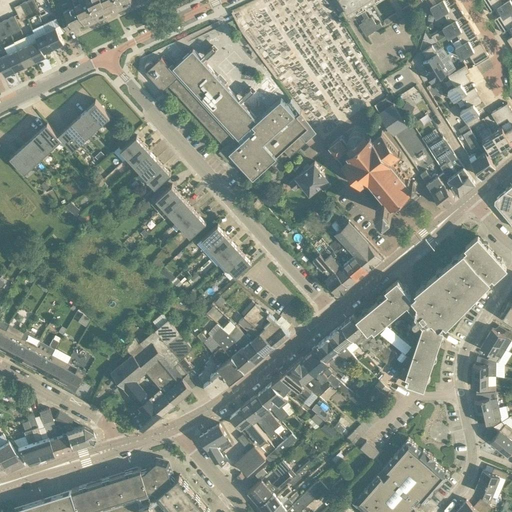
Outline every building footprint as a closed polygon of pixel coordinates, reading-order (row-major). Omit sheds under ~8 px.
[(27,0),(26,1),(33,15),(40,12),(34,0),(27,0)] [(65,0),(66,2),(62,4),(67,17),(61,19),(68,32),(79,26),(78,24),(88,20),(90,23),(107,14),(105,12),(111,9),(112,12),(131,3),(129,0),(65,0)] [(255,0),(254,0),(234,15),(290,90),(306,79),(306,67),(313,77),(311,50),(322,64),(321,61),(351,39),(350,38),(341,38),(340,25),(338,22),(324,23),(319,17),(320,23),(310,23),(315,19),(309,11),(309,20),(304,20),(305,27),(298,18),(300,16),(281,17),(282,25),(265,26),(279,16),(267,0),(262,0),(256,5),(255,0)] [(369,18),(362,6),(372,0),(333,0),(340,11),(346,7),(351,14),(359,9),(364,18),(361,20),(362,22),(359,25),(366,36),(382,26),(380,22),(376,24),(372,16),(369,18)] [(403,13),(422,2),(421,0),(414,0),(415,1),(401,10),(403,13)] [(448,6),(443,0),(442,0),(437,3),(430,7),(436,17),(443,12),(450,23),(450,24),(456,20),(464,15),(456,1),(448,6)] [(503,3),(501,0),(481,0),(490,13),(498,8),(497,7),(503,3)] [(511,26),(511,16),(509,13),(511,10),(511,2),(510,0),(507,0),(503,3),(497,7),(498,8),(502,14),(494,19),(503,33),(511,28),(510,27),(511,26)] [(27,18),(33,15),(26,1),(20,4),(27,18)] [(21,21),(27,18),(20,4),(14,7),(21,21)] [(386,24),(398,17),(396,13),(384,20),(386,24)] [(7,19),(13,33),(21,30),(14,15),(7,19)] [(7,36),(13,33),(7,19),(0,22),(7,36)] [(460,26),(456,20),(450,24),(450,23),(443,28),(449,37),(456,33),(462,44),(469,40),(469,41),(477,36),(468,22),(460,26)] [(45,31),(53,48),(64,43),(56,26),(45,31)] [(442,29),(431,36),(435,42),(446,35),(442,29)] [(44,52),(53,48),(45,31),(35,36),(37,40),(38,39),(44,52)] [(37,40),(35,36),(33,32),(24,36),(36,61),(46,56),(44,52),(38,39),(37,40)] [(25,66),(36,61),(24,36),(14,41),(15,41),(17,49),(25,66)] [(473,47),(469,41),(469,40),(462,44),(455,48),(461,58),(468,53),(475,65),(489,56),(481,42),(473,47)] [(15,71),(25,66),(17,49),(15,41),(4,46),(8,53),(7,54),(15,71)] [(445,65),(437,52),(437,53),(433,46),(423,52),(427,59),(423,62),(428,72),(427,73),(432,81),(448,71),(449,73),(453,71),(453,72),(464,65),(460,60),(446,68),(444,65),(445,65)] [(148,69),(145,71),(163,90),(169,85),(225,147),(219,152),(229,162),(234,158),(253,178),(271,162),(273,166),(279,161),(276,157),(285,150),(291,157),(307,142),(306,141),(314,134),(281,98),(258,119),(193,48),(171,68),(161,57),(154,64),(152,61),(149,61),(146,62),(146,65),(146,67),(148,69)] [(0,63),(6,75),(15,71),(7,54),(0,56),(0,63)] [(467,92),(466,92),(463,85),(471,81),(466,73),(470,71),(465,64),(464,65),(453,72),(448,75),(455,87),(448,91),(454,101),(461,96),(467,92)] [(461,96),(467,107),(460,111),(466,121),(469,127),(480,120),(477,115),(479,113),(475,106),(483,101),(474,87),(466,92),(467,92),(461,96)] [(88,107),(103,123),(110,116),(96,100),(88,107)] [(415,106),(406,102),(402,109),(411,113),(415,106)] [(508,118),(511,124),(511,126),(505,131),(510,139),(511,138),(511,109),(507,103),(491,113),(498,123),(508,118)] [(393,134),(407,125),(393,105),(379,114),(393,134)] [(95,130),(103,123),(88,107),(81,114),(95,130)] [(88,136),(95,130),(81,114),(73,120),(88,136)] [(80,143),(88,136),(73,120),(66,127),(80,143)] [(62,138),(58,134),(48,122),(40,129),(55,145),(62,138)] [(492,132),(498,142),(502,149),(511,143),(511,142),(510,139),(505,131),(502,126),(492,132)] [(73,150),(80,143),(66,127),(58,134),(62,138),(73,150)] [(47,152),(55,145),(40,129),(33,136),(47,152)] [(481,149),(475,142),(469,130),(463,134),(474,153),(469,156),(482,177),(496,165),(485,146),(481,149)] [(401,154),(382,131),(373,137),(370,133),(367,135),(364,132),(362,134),(359,132),(353,132),(349,136),(347,142),(342,136),(328,146),(337,157),(338,156),(343,162),(342,163),(360,186),(369,180),(384,199),(377,205),(384,214),(392,207),(391,205),(416,185),(413,181),(412,182),(394,159),(401,154)] [(502,149),(498,142),(492,132),(482,139),(492,155),(502,149)] [(128,157),(144,143),(137,135),(121,150),(118,147),(113,151),(123,161),(128,157)] [(40,159),(47,152),(33,136),(25,143),(40,159)] [(445,140),(443,136),(429,145),(441,163),(445,160),(447,162),(445,163),(440,166),(447,178),(459,194),(476,182),(453,152),(454,152),(446,139),(445,140)] [(32,166),(40,159),(25,143),(18,150),(32,166)] [(135,165),(150,150),(144,143),(128,157),(135,165)] [(25,172),(32,166),(18,150),(10,156),(25,172)] [(141,172),(157,158),(150,150),(135,165),(141,172)] [(97,156),(101,160),(105,156),(102,152),(97,156)] [(148,179),(164,165),(157,158),(141,172),(148,179)] [(328,178),(315,161),(309,165),(308,164),(303,167),(304,168),(295,176),(296,177),(289,182),(294,189),(301,183),(309,193),(319,185),(323,190),(331,184),(327,179),(328,178)] [(164,165),(148,179),(155,187),(171,173),(164,165)] [(430,177),(426,170),(420,174),(443,207),(454,198),(436,173),(430,177)] [(40,184),(46,191),(50,188),(44,181),(40,184)] [(163,207),(179,192),(172,184),(153,202),(160,209),(163,206),(163,207)] [(511,191),(506,189),(504,190),(495,198),(495,202),(511,221),(511,191)] [(170,214),(186,200),(179,192),(163,207),(170,214)] [(75,215),(81,212),(76,200),(69,204),(75,215)] [(177,222),(193,207),(186,200),(170,214),(166,218),(172,224),(176,221),(177,222)] [(140,208),(142,211),(150,204),(147,201),(140,208)] [(184,229),(199,214),(193,207),(177,222),(184,229)] [(83,222),(87,219),(82,214),(79,217),(83,222)] [(199,214),(184,229),(191,237),(207,222),(199,214)] [(306,231),(311,227),(305,218),(296,225),(301,231),(304,229),(306,231)] [(344,242),(368,268),(369,268),(382,257),(349,220),(335,232),(339,237),(344,242)] [(209,246),(225,232),(218,225),(197,244),(203,250),(209,246)] [(149,233),(144,229),(140,233),(145,237),(149,233)] [(216,254),(232,239),(225,232),(209,246),(216,254)] [(408,381),(424,387),(444,328),(439,326),(444,321),(446,323),(493,276),(494,278),(507,266),(478,236),(465,247),(467,249),(411,294),(398,279),(387,290),(389,292),(357,318),(368,331),(406,301),(417,315),(414,317),(413,319),(413,320),(414,321),(415,322),(416,322),(418,322),(421,319),(423,322),(427,323),(409,376),(406,375),(408,371),(406,370),(403,368),(401,372),(402,372),(399,377),(408,381)] [(358,277),(368,268),(344,242),(339,237),(328,245),(333,251),(338,257),(339,256),(358,277)] [(223,261),(238,247),(232,239),(216,254),(223,261)] [(230,269),(245,254),(238,247),(223,261),(230,269)] [(349,284),(358,277),(339,256),(338,257),(333,251),(325,258),(320,252),(349,284)] [(339,293),(349,284),(320,252),(313,258),(323,270),(325,268),(329,273),(325,277),(339,293)] [(245,254),(230,269),(237,276),(252,262),(245,254)] [(164,264),(157,257),(150,264),(157,271),(164,264)] [(174,277),(164,268),(160,272),(170,281),(174,277)] [(190,278),(195,283),(201,277),(196,272),(190,278)] [(180,281),(176,277),(172,281),(178,287),(182,283),(180,281)] [(201,307),(208,301),(202,294),(195,300),(201,307)] [(215,302),(220,306),(225,301),(221,296),(215,302)] [(511,303),(511,304),(508,301),(507,304),(506,303),(501,311),(502,311),(500,314),(511,321),(511,303)] [(208,315),(214,309),(210,304),(204,310),(208,315)] [(243,316),(274,345),(289,332),(268,313),(266,310),(264,312),(255,304),(243,316)] [(0,339),(5,329),(8,324),(9,323),(0,318),(0,317),(3,312),(0,311),(0,339)] [(85,313),(81,320),(87,325),(92,318),(85,313)] [(341,325),(352,338),(360,348),(362,345),(387,364),(390,361),(396,354),(385,346),(377,339),(376,340),(368,332),(353,315),(341,325)] [(265,352),(274,345),(243,316),(239,321),(238,322),(254,336),(251,339),(265,353),(265,352)] [(187,373),(178,362),(177,361),(179,359),(193,348),(167,318),(154,330),(139,343),(135,338),(125,346),(129,351),(132,353),(147,371),(156,382),(160,385),(148,396),(162,412),(181,396),(172,386),(187,373)] [(265,353),(251,339),(230,320),(224,328),(243,344),(255,361),(265,353)] [(243,344),(224,328),(218,322),(208,333),(212,337),(230,355),(232,353),(245,369),(255,361),(243,344)] [(13,352),(21,338),(24,332),(8,324),(5,329),(0,339),(0,348),(4,350),(5,348),(13,352)] [(345,345),(352,338),(341,325),(328,335),(347,358),(352,364),(357,360),(345,345)] [(511,341),(511,340),(511,339),(511,332),(507,337),(505,336),(492,328),(487,337),(500,345),(506,349),(511,341)] [(212,337),(208,333),(204,329),(201,332),(200,331),(198,334),(197,334),(203,341),(204,341),(215,356),(213,358),(231,380),(244,370),(245,369),(232,353),(230,355),(212,337)] [(387,335),(396,343),(402,337),(393,329),(387,335)] [(330,363),(335,368),(347,358),(328,335),(317,344),(315,346),(330,363)] [(501,357),(506,349),(500,345),(487,337),(481,347),(491,353),(488,358),(496,361),(497,361),(500,357),(501,357)] [(27,363),(36,346),(21,338),(13,352),(21,357),(20,359),(27,363)] [(43,369),(51,354),(54,348),(39,340),(36,346),(27,363),(34,367),(36,365),(43,369)] [(332,384),(335,387),(340,381),(333,375),(333,374),(327,366),(330,363),(315,346),(302,356),(322,381),(325,379),(332,384)] [(136,379),(147,371),(132,353),(110,371),(142,411),(134,417),(143,429),(162,412),(148,396),(160,385),(156,382),(146,391),(136,379)] [(58,379),(67,362),(51,354),(43,369),(51,373),(50,375),(58,379)] [(231,380),(213,358),(212,359),(211,356),(208,358),(209,359),(205,363),(206,365),(204,367),(204,368),(203,369),(202,373),(198,375),(212,393),(230,381),(231,380)] [(318,396),(332,384),(325,379),(322,381),(302,356),(286,370),(311,391),(318,396)] [(496,361),(488,358),(480,356),(479,364),(473,364),(473,375),(488,376),(488,375),(496,375),(496,361)] [(178,362),(187,373),(193,369),(183,357),(178,362)] [(67,362),(58,379),(65,383),(66,381),(74,386),(79,376),(81,377),(84,372),(67,362)] [(302,402),(311,391),(286,370),(279,376),(290,385),(291,384),(296,388),(292,393),(294,395),(302,402)] [(172,386),(181,396),(191,387),(192,387),(196,383),(187,373),(172,386)] [(488,385),(488,376),(473,375),(473,386),(476,386),(476,393),(496,391),(496,385),(488,385)] [(283,393),(290,385),(279,376),(271,383),(283,393)] [(375,385),(378,387),(372,395),(379,401),(385,393),(390,388),(380,379),(375,385)] [(338,389),(362,409),(366,403),(343,383),(340,381),(335,387),(338,389)] [(283,393),(271,383),(271,382),(258,393),(270,408),(282,421),(294,410),(287,401),(286,400),(289,397),(283,393)] [(477,412),(499,407),(496,391),(476,393),(478,400),(474,401),(477,412)] [(270,408),(258,393),(258,394),(257,393),(240,406),(241,406),(249,400),(274,429),(281,424),(268,410),(270,408)] [(276,432),(274,429),(249,400),(241,406),(253,421),(254,420),(268,438),(276,432)] [(326,421),(330,416),(316,404),(312,409),(317,413),(317,414),(326,421)] [(267,438),(253,421),(241,406),(230,415),(244,432),(254,444),(256,447),(267,438)] [(486,421),(488,430),(502,421),(501,418),(502,418),(499,407),(477,412),(479,422),(486,421)] [(49,408),(39,411),(40,415),(47,436),(53,453),(71,448),(64,427),(56,429),(49,408)] [(64,427),(71,448),(92,441),(95,437),(92,431),(82,425),(70,429),(70,428),(69,427),(69,426),(72,419),(59,411),(55,418),(64,424),(64,425),(64,427)] [(53,454),(53,453),(47,436),(40,415),(34,417),(33,412),(27,414),(27,417),(28,419),(27,419),(40,458),(53,454)] [(28,462),(40,458),(27,419),(21,421),(25,430),(24,431),(28,443),(17,446),(28,462)] [(319,426),(315,421),(311,424),(316,429),(319,426)] [(499,448),(511,431),(511,427),(506,423),(505,424),(502,421),(488,430),(494,435),(490,441),(499,448)] [(326,422),(322,427),(327,430),(330,426),(326,422)] [(345,429),(338,422),(334,426),(341,433),(345,429)] [(200,434),(216,460),(223,455),(221,451),(232,444),(219,423),(200,434)] [(348,438),(352,441),(358,434),(355,431),(348,438)] [(511,431),(499,448),(508,455),(511,450),(511,431)] [(254,444),(244,432),(237,437),(247,450),(254,444)] [(292,433),(275,449),(279,453),(296,438),(292,433)] [(422,450),(412,441),(413,441),(409,437),(405,441),(406,442),(388,462),(388,461),(384,465),(385,466),(379,473),(378,472),(374,476),(375,477),(357,497),(353,501),(357,504),(358,503),(367,511),(414,511),(415,511),(419,508),(419,507),(424,501),(425,501),(429,497),(428,497),(446,476),(446,477),(450,473),(446,469),(445,470),(435,461),(436,460),(432,456),(432,455),(429,452),(428,453),(424,449),(422,450)] [(0,444),(0,461),(2,465),(6,470),(24,461),(8,440),(0,444)] [(373,459),(379,452),(367,441),(360,448),(373,459)] [(256,447),(254,444),(247,450),(234,461),(248,473),(265,457),(256,447)] [(335,463),(344,455),(340,451),(331,459),(335,463)] [(225,454),(216,460),(221,467),(228,460),(225,454)] [(72,488),(72,489),(78,507),(79,511),(80,511),(83,511),(139,511),(142,511),(146,511),(153,510),(147,491),(148,490),(148,489),(149,489),(151,488),(157,490),(158,492),(169,505),(175,511),(205,511),(208,510),(179,475),(173,479),(168,461),(156,458),(147,467),(146,465),(141,466),(72,488)] [(260,503),(268,496),(277,488),(279,490),(293,477),(288,472),(291,468),(283,459),(272,469),(279,477),(274,481),(275,482),(269,487),(262,478),(260,480),(247,491),(259,504),(260,503)] [(479,480),(496,487),(501,489),(506,478),(508,473),(494,467),(492,473),(483,469),(479,480)] [(260,480),(262,478),(268,473),(263,468),(255,475),(260,480)] [(299,511),(302,510),(315,498),(316,499),(328,489),(319,479),(300,496),(286,508),(282,511),(299,511)] [(490,500),(496,487),(479,480),(475,490),(483,494),(483,495),(477,501),(488,511),(492,507),(488,503),(490,500)] [(281,501),(287,495),(292,491),(288,486),(272,500),(268,496),(260,503),(266,511),(270,511),(274,509),(273,508),(281,501)] [(78,507),(72,489),(60,493),(61,497),(18,510),(18,511),(77,511),(76,508),(78,507)] [(282,511),(286,508),(300,496),(296,492),(289,499),(287,495),(281,501),(273,508),(274,509),(270,511),(282,511)] [(487,511),(488,511),(477,501),(473,506),(466,499),(459,508),(463,511),(479,511),(480,511),(487,511)]
